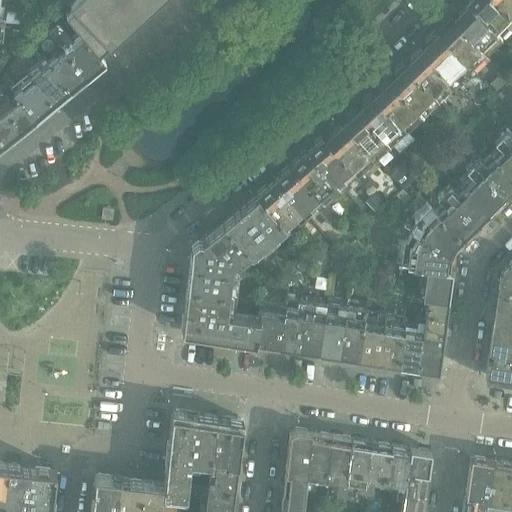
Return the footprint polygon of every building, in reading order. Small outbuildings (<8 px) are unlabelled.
[(82,31),(100,52),(100,51),(108,43),(111,46),(159,0),(72,0),(70,2),(73,6),(67,11),(66,11),(66,12),(82,31)] [(451,13),(485,49),(500,33),(469,0),(464,0),(457,7),(457,6),(450,13),(451,13)] [(469,0),(500,33),(511,21),(511,13),(499,0),(469,0)] [(511,0),(499,0),(511,13),(511,0)] [(436,29),(469,64),(485,49),(451,13),(442,23),(441,22),(435,28),(436,29)] [(58,20),(49,28),(86,74),(104,59),(105,58),(100,52),(82,31),(73,38),(58,20)] [(46,60),(69,88),(86,74),(49,28),(39,36),(53,54),(46,60)] [(469,64),(436,29),(426,38),(425,38),(420,43),(454,79),(469,64)] [(409,53),(404,58),(438,95),(454,79),(420,43),(419,44),(420,44),(410,53),(409,53)] [(438,95),(404,58),(403,59),(404,60),(388,74),(421,110),(438,95)] [(18,96),(0,110),(0,136),(3,141),(36,116),(69,88),(46,60),(12,88),(18,96)] [(372,89),(406,125),(421,110),(388,74),(378,84),(377,83),(372,89)] [(355,104),(389,140),(406,125),(372,89),(371,89),(372,90),(362,99),(361,98),(355,104)] [(389,140),(355,104),(355,105),(346,114),(345,113),(338,119),(339,120),(373,155),(389,140)] [(323,133),(356,168),(357,170),(373,155),(339,120),(329,129),(328,128),(323,133)] [(502,134),(511,144),(511,130),(509,128),(502,134)] [(356,168),(323,133),(322,134),(322,135),(312,144),(312,143),(308,146),(341,182),(356,168)] [(500,145),(493,153),(511,172),(511,144),(502,134),(496,140),(500,145)] [(435,147),(439,152),(450,142),(446,137),(435,147)] [(291,162),(324,197),(341,182),(308,146),(299,154),(299,155),(291,162)] [(420,163),(424,167),(435,157),(431,152),(420,163)] [(479,156),(474,161),(508,197),(511,192),(511,172),(493,153),(485,161),(479,156)] [(464,181),(493,211),(508,197),(474,161),(468,167),(472,173),(464,181)] [(274,175),(308,212),(324,197),(291,162),(279,172),(279,171),(274,175)] [(258,190),(290,225),(292,227),(308,212),(274,175),(266,183),(267,183),(258,190)] [(493,211),(464,181),(456,189),(451,184),(445,190),(478,225),(493,211)] [(388,193),(393,198),(403,187),(399,183),(388,193)] [(241,204),(273,239),(290,225),(258,190),(256,192),(255,193),(241,204)] [(436,208),(465,239),(478,225),(445,190),(440,196),(444,201),(436,208)] [(273,239),(241,204),(224,219),(251,247),(252,247),(258,252),(273,239)] [(413,231),(454,252),(462,241),(465,239),(436,208),(436,209),(432,204),(417,219),(419,222),(413,231)] [(102,218),(113,219),(114,209),(103,207),(102,218)] [(224,219),(204,235),(213,245),(238,249),(243,254),(251,247),(224,219)] [(454,252),(413,231),(409,239),(406,239),(402,260),(422,263),(449,267),(451,257),(454,252)] [(190,261),(237,269),(238,258),(243,254),(238,249),(213,245),(204,235),(192,246),(190,261)] [(511,259),(501,271),(498,290),(511,292),(511,259)] [(187,283),(234,290),(237,269),(190,261),(187,283)] [(418,291),(429,293),(448,296),(452,268),(449,267),(422,263),(418,291)] [(234,290),(187,283),(185,304),(232,312),(234,290)] [(486,376),(511,380),(511,292),(498,290),(486,376)] [(429,293),(425,318),(418,366),(438,369),(448,296),(429,293)] [(280,344),(301,347),(309,298),(288,294),(286,309),(280,344)] [(301,347),(320,350),(328,301),(309,298),(301,347)] [(328,301),(320,350),(339,353),(347,304),(328,301)] [(232,312),(185,304),(182,328),(257,340),(261,317),(232,312)] [(347,304),(339,353),(358,356),(365,313),(367,308),(347,304)] [(262,306),(261,317),(257,340),(280,344),(286,309),(262,306)] [(358,356),(378,359),(386,311),(377,309),(376,315),(365,313),(358,356)] [(386,311),(378,359),(399,363),(405,321),(393,319),(394,312),(386,311)] [(399,363),(418,366),(425,318),(417,317),(417,322),(405,321),(399,363)] [(164,481),(163,490),(187,492),(191,455),(196,412),(172,408),(169,436),(168,445),(167,454),(164,481)] [(218,415),(196,412),(191,455),(213,459),(213,457),(218,415)] [(213,457),(238,460),(243,425),(239,425),(240,418),(218,415),(213,457)] [(307,483),(312,430),(295,427),(290,431),(283,490),(306,492),(307,483)] [(331,433),(312,430),(307,483),(314,484),(315,474),(326,475),(331,433)] [(331,433),(326,475),(337,477),(336,487),(344,488),(346,477),(351,436),(331,433)] [(356,486),(364,488),(370,439),(351,436),(346,477),(357,479),(356,486)] [(385,483),(390,442),(370,439),(364,488),(373,489),(374,482),(385,483)] [(410,446),(390,442),(385,483),(396,485),(395,492),(404,494),(410,446)] [(403,499),(424,502),(431,449),(410,446),(404,494),(403,499)] [(467,479),(488,482),(491,458),(473,455),(472,461),(470,461),(467,479)] [(209,483),(235,486),(238,460),(213,457),(213,459),(209,483)] [(491,458),(488,482),(485,506),(505,509),(511,462),(491,458)] [(7,463),(2,510),(24,511),(25,511),(30,466),(7,463)] [(30,466),(25,511),(50,511),(56,473),(51,468),(30,466)] [(94,483),(90,511),(116,511),(120,476),(95,473),(94,483)] [(116,511),(138,511),(142,479),(120,476),(116,511)] [(142,479),(138,511),(160,511),(163,490),(164,481),(142,479)] [(467,479),(464,504),(485,506),(488,482),(467,479)] [(200,511),(231,511),(235,486),(209,483),(207,499),(203,498),(200,511)] [(283,490),(280,511),(308,511),(310,508),(304,507),(306,492),(283,490)] [(401,511),(422,511),(424,502),(403,499),(401,511)]
